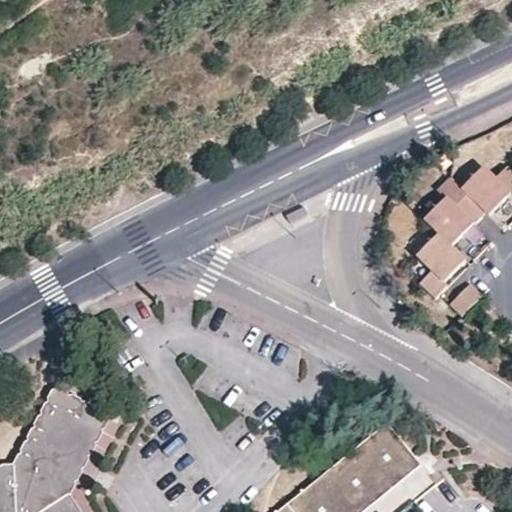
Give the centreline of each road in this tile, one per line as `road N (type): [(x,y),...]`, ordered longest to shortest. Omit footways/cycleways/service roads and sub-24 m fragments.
road 1 (residential): [(511,50),(317,142),(297,168)]
road 2 (residential): [(174,230),(191,254),(372,344)]
road 3 (residential): [(0,326),(174,230)]
road 4 (residential): [(372,344),(350,269),(352,201),(366,156)]
road 5 (residential): [(366,156),(511,89)]
road 6 (residential): [(372,344),(507,423)]
road 7 (residential): [(174,230),(297,168)]
